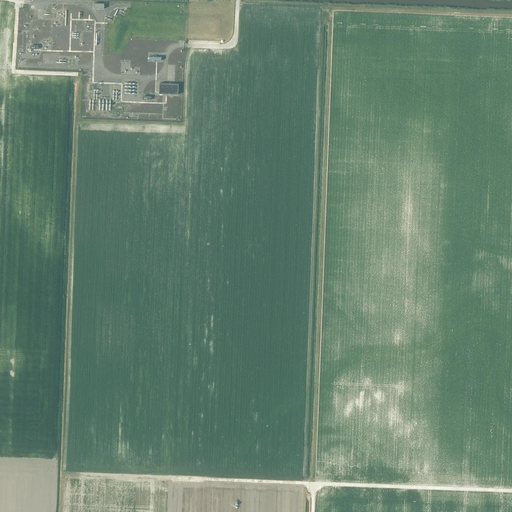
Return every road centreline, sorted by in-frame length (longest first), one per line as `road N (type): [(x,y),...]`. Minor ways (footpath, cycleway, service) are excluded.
road 1 (unknown): [(235,0),(227,43),(169,46),(162,70),(149,77),(97,69),(100,20),(84,5)]
road 2 (unknown): [(314,511),(315,487),(511,492)]
road 3 (unclassified): [(14,0),(24,10),(25,66),(101,69)]
